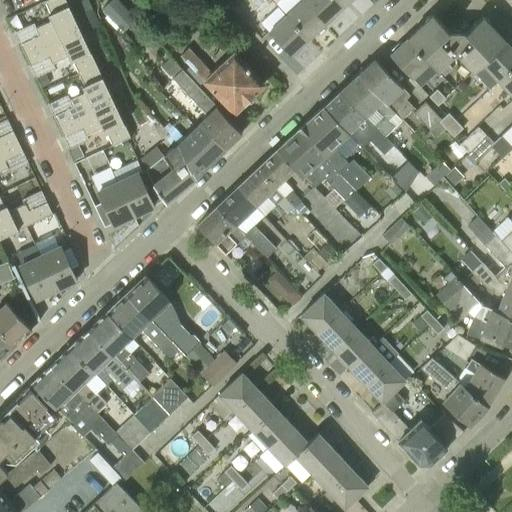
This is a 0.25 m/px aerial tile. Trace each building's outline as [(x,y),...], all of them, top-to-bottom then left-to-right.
[(20,44),(25,55),(79,29),(65,0),(46,0),(44,1),(50,14),(48,15),(51,21),(35,28),(38,35),(20,44)] [(124,31),(125,29),(135,20),(137,18),(119,0),(110,0),(102,8),(124,31)] [(300,0),(285,15),(307,39),(325,23),(303,0),(300,0)] [(303,0),(325,23),(342,7),(335,0),(303,0)] [(99,24),(92,9),(77,16),(84,30),(99,24)] [(8,18),(14,31),(22,28),(16,14),(8,18)] [(458,55),(474,72),(482,65),(480,63),(504,40),(481,16),(464,32),(461,29),(452,29),(449,32),(432,14),(407,38),(430,63),(437,71),(454,55),(458,55)] [(285,15),(268,31),(292,57),(302,47),(302,44),(307,39),(285,15)] [(78,73),(96,65),(79,29),(25,55),(30,66),(48,57),(52,64),(67,56),(70,62),(73,61),(78,73)] [(412,79),(430,63),(407,38),(402,43),(399,43),(388,53),(412,79)] [(482,65),(497,81),(511,67),(511,48),(504,40),(480,63),(482,65)] [(202,80),(203,79),(234,112),(264,83),(233,50),(211,72),(188,46),(179,54),(202,80)] [(159,65),(169,75),(178,67),(168,57),(159,65)] [(406,99),(409,96),(378,62),(374,59),(358,74),(394,113),(401,120),(414,107),(406,99)] [(53,115),(59,126),(113,101),(96,65),(78,73),(84,85),(82,86),(84,92),(69,100),(72,107),(53,115)] [(511,67),(497,81),(511,96),(511,67)] [(194,126),(220,154),(241,133),(227,118),(215,105),(181,68),(172,78),(205,115),(194,126)] [(45,73),(38,77),(42,87),(50,83),(45,73)] [(384,136),(385,136),(401,120),(394,113),(358,74),(340,90),(365,116),(365,117),(384,136)] [(429,96),(438,106),(446,98),(437,88),(429,96)] [(393,144),(385,136),(384,136),(365,117),(365,116),(340,90),(323,106),(349,134),(361,147),(369,139),(384,153),(393,144)] [(113,101),(59,126),(64,137),(82,128),(85,135),(101,128),(104,134),(107,133),(112,145),(130,137),(113,101)] [(431,128),(439,121),(442,118),(426,101),(414,112),(430,130),(431,128)] [(334,147),(349,134),(323,106),(298,129),(356,190),(371,176),(353,158),(349,163),(334,147)] [(439,121),(446,128),(447,129),(456,120),(449,112),(442,118),(439,121)] [(456,120),(447,129),(454,137),(463,128),(456,120)] [(438,135),(446,128),(439,121),(431,128),(438,135)] [(164,127),(167,131),(172,125),(169,122),(164,127)] [(511,124),(501,135),(511,147),(511,124)] [(178,142),(195,177),(220,154),(194,126),(178,142)] [(460,143),(468,152),(486,135),(478,126),(460,143)] [(358,214),(369,204),(356,190),(298,129),(276,150),(295,169),(296,168),(302,175),(314,187),(324,178),(358,214)] [(0,149),(18,141),(12,130),(0,136),(0,149)] [(487,134),(486,135),(468,152),(465,156),(473,165),(492,147),(495,144),(494,142),(487,134)] [(0,171),(8,168),(4,160),(23,152),(18,141),(0,149),(0,171)] [(145,170),(153,185),(165,202),(195,177),(178,142),(163,155),(163,156),(145,170)] [(83,156),(78,144),(69,148),(74,160),(83,156)] [(256,168),(294,207),(300,200),(291,190),(292,189),(284,180),(295,169),(276,150),(256,168)] [(442,160),(425,176),(433,185),(445,175),(450,170),(442,160)] [(454,166),(450,170),(445,175),(453,184),(463,177),(454,166)] [(287,214),(294,207),(256,168),(237,187),(256,206),(267,196),(276,205),(278,203),(287,214)] [(138,173),(118,182),(133,215),(154,205),(154,204),(153,204),(138,173)] [(511,185),(504,177),(498,182),(505,191),(508,188),(511,185)] [(112,225),(133,215),(118,182),(97,192),(112,224),(111,224),(112,225)] [(402,191),(393,182),(383,190),(392,200),(402,191)] [(236,225),(256,206),(237,187),(217,205),(236,225)] [(0,198),(0,238),(52,213),(46,202),(28,210),(25,203),(9,211),(6,205),(4,206),(0,198)] [(307,209),(301,201),(295,207),(302,214),(307,209)] [(414,211),(424,224),(434,214),(424,202),(414,211)] [(245,235),(236,225),(217,205),(197,225),(225,254),(245,235)] [(402,216),(382,235),(392,245),(411,225),(402,216)] [(499,280),(511,286),(511,254),(500,241),(477,216),(467,225),(505,266),(495,276),(499,280)] [(511,228),(500,241),(511,254),(511,216),(510,219),(511,221),(511,228)] [(246,234),(263,255),(270,248),(252,228),(246,234)] [(34,243),(40,256),(56,289),(77,279),(76,277),(76,278),(75,276),(54,233),(34,243)] [(318,251),(327,262),(338,252),(329,241),(318,251)] [(35,299),(56,289),(40,256),(20,265),(35,297),(34,297),(35,299)] [(387,267),(379,257),(372,264),(381,273),(387,267)] [(14,277),(10,269),(7,260),(0,262),(0,282),(11,278),(14,277)] [(496,309),(511,316),(511,286),(499,280),(495,276),(481,261),(471,270),(471,271),(481,282),(492,294),(494,291),(502,295),(496,309)] [(468,312),(473,317),(466,333),(494,345),(497,338),(511,344),(511,316),(496,309),(482,303),(461,280),(450,270),(443,277),(447,283),(441,289),(436,294),(450,310),(458,302),(467,312),(468,312)] [(447,283),(443,277),(439,274),(433,281),(441,289),(447,283)] [(126,293),(169,342),(179,333),(159,311),(170,301),(145,275),(126,293)] [(397,290),(403,284),(395,275),(388,281),(397,290)] [(403,284),(397,290),(406,299),(412,293),(403,284)] [(298,295),(290,287),(285,291),(285,298),(289,302),(298,295)] [(40,320),(25,288),(17,293),(5,301),(0,305),(0,329),(14,345),(40,320)] [(300,315),(316,332),(341,309),(325,292),(300,315)] [(161,350),(169,342),(126,293),(106,312),(130,338),(140,328),(161,350)] [(316,332),(333,350),(357,327),(341,309),(316,332)] [(429,325),(435,319),(427,309),(421,315),(429,325)] [(123,346),(130,338),(106,312),(87,330),(132,378),(134,376),(139,382),(149,373),(123,346)] [(427,325),(419,316),(411,323),(420,332),(427,325)] [(435,319),(429,325),(438,334),(444,328),(435,319)] [(333,350),(349,367),(374,344),(357,327),(333,350)] [(0,358),(14,345),(0,329),(0,358)] [(121,389),(132,378),(87,330),(68,348),(93,374),(103,364),(105,367),(103,370),(121,389)] [(457,334),(444,346),(466,360),(475,345),(457,334)] [(213,358),(199,343),(185,355),(200,371),(213,358)] [(349,367),(365,385),(390,362),(374,344),(349,367)] [(85,381),(93,374),(68,348),(50,365),(95,413),(106,403),(85,381)] [(212,387),(222,377),(236,362),(225,351),(201,374),(212,387)] [(464,386),(457,380),(430,358),(420,367),(449,392),(443,400),(470,425),(487,406),(464,386)] [(365,385),(382,402),(396,390),(407,380),(390,362),(365,385)] [(480,362),(464,386),(487,406),(504,378),(487,367),(480,362)] [(116,436),(113,433),(95,413),(50,365),(32,382),(57,408),(73,424),(72,426),(82,436),(90,428),(96,435),(97,433),(107,444),(116,436)] [(218,395),(234,412),(258,390),(242,372),(218,395)] [(151,396),(168,414),(187,397),(169,378),(151,395),(152,396),(151,396)] [(0,478),(9,472),(8,471),(0,460),(0,458),(15,460),(33,443),(36,446),(50,433),(44,427),(57,414),(54,411),(57,408),(32,382),(0,412),(0,478)] [(234,412),(250,430),(275,407),(258,390),(234,412)] [(393,410),(404,400),(396,390),(382,402),(371,412),(419,463),(429,463),(464,431),(444,414),(429,428),(420,417),(409,427),(393,410)] [(149,432),(168,414),(151,396),(132,414),(149,432)] [(250,430),(267,447),(291,425),(275,407),(250,430)] [(117,435),(131,449),(149,432),(132,414),(113,433),(116,436),(117,435)] [(307,442),(291,425),(267,447),(284,465),(295,456),(294,455),(307,442)] [(191,436),(199,445),(206,439),(197,429),(191,436)] [(294,455),(295,456),(311,473),(334,451),(318,433),(307,442),(294,455)] [(206,439),(199,445),(208,454),(215,448),(206,439)] [(0,511),(20,511),(28,506),(57,482),(61,479),(53,470),(33,487),(30,484),(15,496),(16,497),(9,501),(5,494),(36,469),(40,473),(50,465),(37,448),(8,471),(9,472),(0,478),(0,511)] [(143,463),(131,449),(112,466),(124,480),(143,463)] [(311,473),(328,490),(351,468),(334,451),(311,473)] [(224,471),(233,480),(239,474),(231,465),(224,471)] [(351,468),(328,490),(344,508),(368,486),(351,468)] [(226,486),(233,480),(224,471),(217,477),(226,486)] [(239,474),(233,480),(241,490),(248,484),(239,474)] [(282,484),(288,491),(297,482),(291,475),(282,484)] [(139,511),(143,509),(116,481),(83,511),(139,511)] [(282,484),(272,493),(279,500),(288,491),(282,484)] [(261,511),(266,507),(257,498),(241,511),(261,511)]
